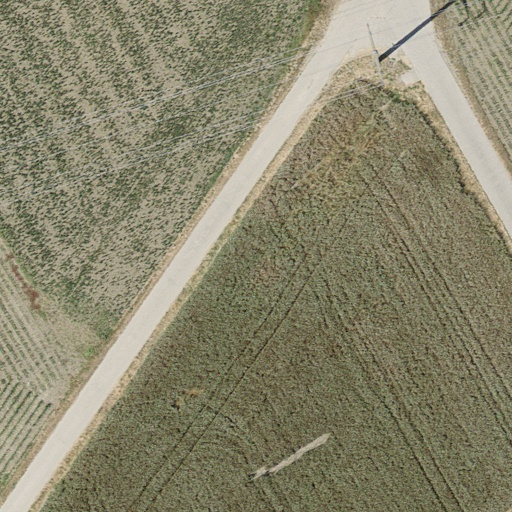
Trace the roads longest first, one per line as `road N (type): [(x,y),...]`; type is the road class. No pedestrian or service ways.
road 1 (track): [(12,511),(368,0)]
road 2 (unclassified): [(511,208),(395,0)]
